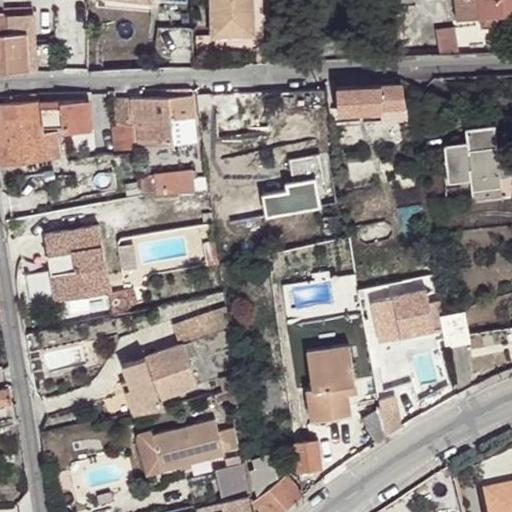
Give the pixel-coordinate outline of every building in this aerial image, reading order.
[(255,36),(252,0),(210,0),(212,38),(255,36)] [(455,0),(457,21),(480,19),(477,0),(455,0)] [(511,0),(477,0),(480,19),(503,16),(511,15),(511,0)] [(511,15),(503,16),(503,26),(511,24),(511,15)] [(503,16),(480,19),(480,27),(503,26),(503,16)] [(35,50),(34,22),(26,23),(26,31),(28,69),(36,69),(35,50)] [(26,31),(26,23),(4,23),(4,32),(26,31)] [(434,31),(438,57),(457,56),(453,28),(434,31)] [(0,70),(28,69),(26,31),(4,32),(0,32),(0,70)] [(383,109),(405,108),(401,84),(381,85),(383,109)] [(383,110),(383,109),(381,85),(337,87),(338,112),(383,110)] [(39,102),(38,94),(2,96),(2,102),(0,102),(0,145),(3,163),(48,156),(46,144),(43,130),(42,131),(41,122),(39,102)] [(149,119),(171,118),(194,116),(192,94),(148,97),(149,119)] [(139,120),(149,119),(148,97),(131,100),(133,120),(139,120)] [(74,120),(65,121),(65,127),(90,125),(89,99),(74,100),(74,120)] [(74,100),(39,102),(41,122),(62,121),(65,121),(74,120),(74,100)] [(131,100),(115,100),(115,125),(133,127),(133,120),(131,100)] [(136,142),(136,144),(173,141),(171,118),(149,119),(139,120),(139,130),(134,130),(136,142)] [(112,142),(136,142),(134,130),(133,127),(115,125),(111,124),(112,142)] [(465,129),(466,142),(466,148),(494,145),(493,125),(465,129)] [(46,144),(62,143),(60,129),(43,130),(46,144)] [(119,150),(137,148),(136,144),(136,142),(112,142),(114,150),(119,150)] [(466,142),(444,145),(448,184),(470,181),(466,148),(466,142)] [(46,144),(48,156),(63,155),(62,143),(46,144)] [(499,187),(496,156),(494,145),(466,148),(470,181),(471,191),(499,187)] [(501,198),(511,196),(511,154),(496,156),(499,187),(501,198)] [(295,166),(268,172),(274,196),(300,189),(295,166)] [(195,189),(194,168),(155,172),(157,192),(195,189)] [(300,189),(274,196),(277,210),(303,205),(300,189)] [(235,201),(239,219),(263,214),(258,195),(235,201)] [(61,297),(109,289),(98,223),(45,232),(51,272),(57,271),(61,297)] [(294,290),(289,268),(277,271),(282,293),(294,290)] [(55,298),(61,297),(57,271),(51,272),(55,298)] [(270,291),(269,275),(252,277),(254,293),(270,291)] [(124,288),(127,303),(134,302),(133,293),(132,293),(131,286),(124,288)] [(111,314),(128,310),(127,303),(124,288),(109,289),(111,314)] [(400,337),(433,330),(428,303),(424,290),(392,297),(400,337)] [(387,339),(400,337),(392,297),(379,301),(387,339)] [(441,314),(438,299),(428,303),(433,330),(443,327),(441,314)] [(184,342),(229,326),(226,305),(172,324),(178,343),(145,356),(159,397),(165,396),(198,384),(184,342)] [(443,327),(446,348),(471,344),(465,310),(441,314),(443,327)] [(357,381),(351,343),(309,348),(313,384),(308,386),(312,418),(351,413),(348,391),(348,383),(357,381)] [(133,359),(145,356),(144,349),(132,354),(133,359)] [(142,409),(163,405),(159,397),(145,356),(133,359),(123,363),(129,378),(124,380),(134,410),(142,409)] [(237,389),(235,376),(221,379),(224,392),(237,389)] [(358,390),(357,381),(348,383),(348,391),(358,390)] [(285,401),(282,387),(264,391),(266,405),(285,401)] [(8,389),(0,390),(0,406),(11,404),(8,389)] [(396,397),(379,400),(379,402),(387,434),(402,426),(396,397)] [(378,440),(387,434),(379,402),(362,415),(367,424),(378,440)] [(162,470),(183,465),(181,458),(189,457),(190,463),(225,454),(225,450),(239,447),(235,430),(220,434),(216,417),(154,433),(162,470)] [(148,473),(162,470),(154,433),(154,430),(142,432),(140,437),(148,473)] [(299,460),(301,468),(322,465),(319,444),(318,438),(297,441),(299,460)] [(2,454),(3,463),(14,462),(13,452),(2,454)] [(257,498),(278,480),(272,455),(252,460),(255,471),(250,471),(257,498)] [(216,470),(223,499),(249,493),(244,462),(216,470)] [(283,511),(290,506),(303,494),(285,472),(278,480),(257,498),(253,501),(262,511),(283,511)] [(511,511),(511,486),(483,493),(486,511),(511,511)] [(252,494),(199,506),(200,511),(255,511),(253,501),(252,494)]
